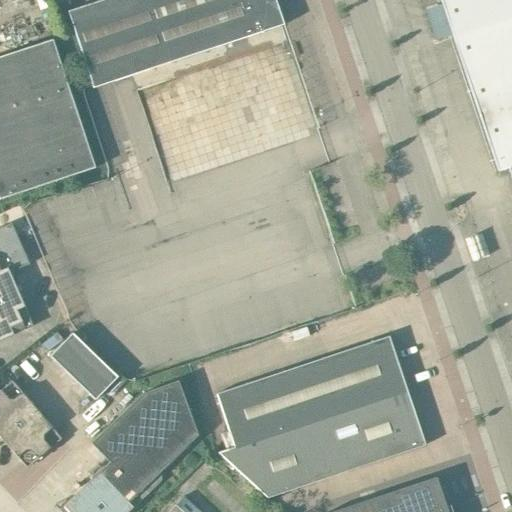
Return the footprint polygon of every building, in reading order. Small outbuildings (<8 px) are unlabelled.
[(105,0),(69,12),(94,89),(284,25),(275,0),(105,0)] [(511,0),(437,0),(496,172),(507,169),(511,182),(511,0)] [(0,197),(94,167),(52,38),(0,54),(0,197)] [(0,274),(9,271),(29,263),(11,221),(0,225),(0,274)] [(0,338),(32,325),(9,271),(0,274),(0,338)] [(117,377),(72,333),(49,356),(95,400),(117,377)] [(216,394),(233,447),(218,452),(266,497),(425,445),(407,390),(389,337),(216,394)] [(93,468),(92,476),(62,506),(67,511),(126,511),(161,480),(162,467),(198,434),(180,379),(142,393),(91,443),(108,460),(100,468),(93,468)] [(0,388),(0,436),(21,461),(31,462),(55,442),(56,432),(16,384),(6,384),(0,388)] [(398,489),(405,511),(451,511),(449,505),(445,506),(435,477),(398,489)] [(405,511),(398,489),(398,488),(327,511),(405,511)] [(201,511),(183,494),(165,511),(201,511)]
